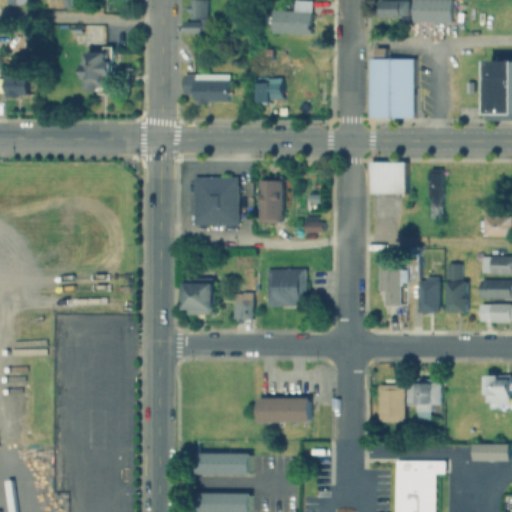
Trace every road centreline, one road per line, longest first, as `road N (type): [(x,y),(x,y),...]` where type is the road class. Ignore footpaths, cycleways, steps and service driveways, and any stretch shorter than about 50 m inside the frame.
road 1 (residential): [(347,489),(347,0)]
road 2 (tertiary): [(155,511),(158,139)]
road 3 (residential): [(157,344),(511,345)]
road 4 (secondary): [(511,140),(158,139)]
road 5 (tertiary): [(158,139),(0,137)]
road 6 (tertiary): [(158,139),(160,0)]
